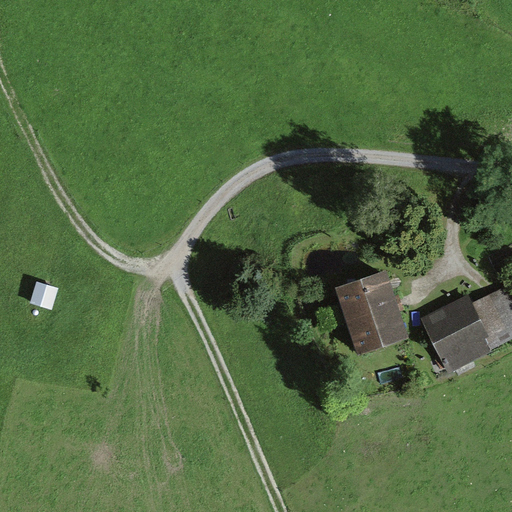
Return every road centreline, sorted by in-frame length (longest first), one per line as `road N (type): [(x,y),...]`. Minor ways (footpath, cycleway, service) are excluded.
road 1 (track): [(0,65),(72,216),(122,261),(171,260),(219,192),(269,165),(376,158),(511,172)]
road 2 (track): [(284,511),(171,260)]
road 3 (track): [(442,292),(456,215),(470,185),(489,171)]
